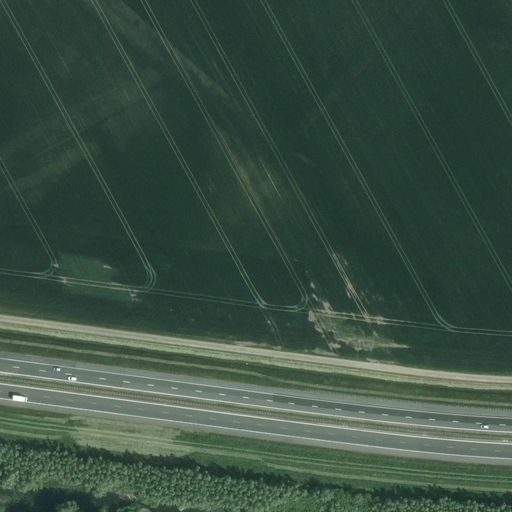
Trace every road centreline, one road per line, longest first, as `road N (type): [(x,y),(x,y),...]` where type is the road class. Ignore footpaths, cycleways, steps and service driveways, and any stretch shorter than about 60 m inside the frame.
road 1 (unclassified): [(0,317),(511,381)]
road 2 (motorway): [(511,426),(0,366)]
road 3 (motorway): [(0,392),(511,450)]
